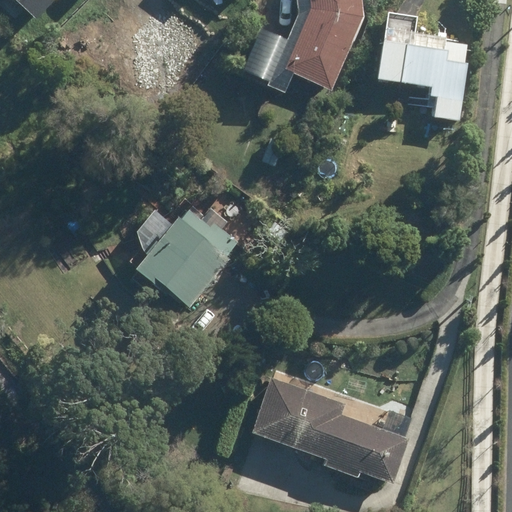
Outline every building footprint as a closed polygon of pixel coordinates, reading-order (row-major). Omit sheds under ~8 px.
[(17,0),(37,18),(53,0),(17,0)] [(261,30),(243,71),(276,86),(283,70),(326,89),(358,16),(356,0),(304,0),(305,10),(303,9),(288,42),(261,30)] [(382,12),(379,41),(374,40),(370,79),(374,79),(424,85),(424,88),(422,101),(426,102),(430,102),(429,116),(434,116),(434,117),(455,119),(462,62),(458,61),(461,42),(435,39),(436,35),(409,32),(411,15),(382,12)] [(265,140),(254,166),(266,170),(277,145),(265,140)] [(233,241),(210,222),(204,229),(182,210),(181,210),(173,219),(170,217),(126,269),(155,294),(158,291),(179,309),(220,260),(219,258),(233,241)] [(378,430),(338,415),(342,405),(265,377),(245,433),(319,460),(318,462),(317,465),(320,466),(350,477),(351,471),(354,472),(388,484),(403,441),(399,439),(400,438),(378,430)]
